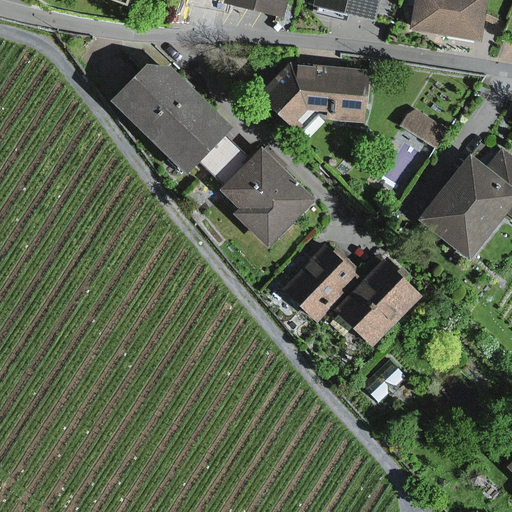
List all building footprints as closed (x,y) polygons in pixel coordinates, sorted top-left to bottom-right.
[(141,0),(86,0),(136,17),(141,0)] [(285,0),(219,0),(218,5),(280,21),(285,0)] [(383,0),(310,0),(309,7),(378,23),(383,0)] [(486,0),(411,0),(408,33),(482,41),(486,0)] [(285,64),(274,76),(260,112),(277,127),(303,113),(360,118),(365,71),(285,64)] [(140,67),(102,106),(178,181),(230,128),(173,72),(140,67)] [(415,104),(404,122),(434,141),(446,123),(415,104)] [(511,164),(479,140),(412,226),(466,267),(508,211),(511,214),(511,164)] [(309,203),(260,149),(213,191),(262,245),(309,203)] [(357,278),(327,245),(277,290),(307,323),(357,278)] [(427,298),(389,259),(333,315),(371,353),(427,298)] [(511,456),(501,468),(511,479),(511,456)]
